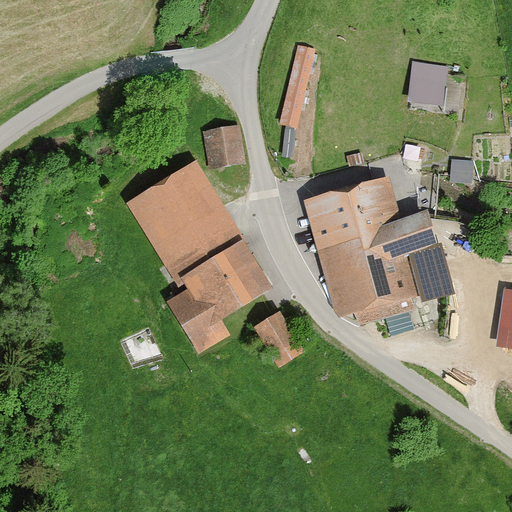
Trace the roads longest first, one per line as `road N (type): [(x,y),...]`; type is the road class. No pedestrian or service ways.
road 1 (unclassified): [(511,453),(302,301),(264,207),(240,57)]
road 2 (unclassified): [(240,57),(117,70),(0,139)]
